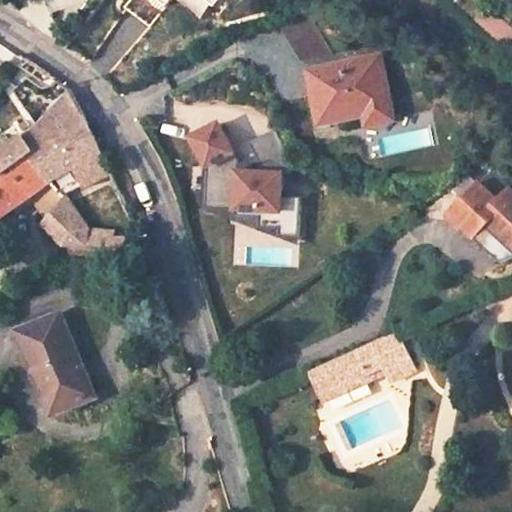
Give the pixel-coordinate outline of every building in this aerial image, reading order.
[(315,22),(289,36),(305,65),(332,50),(315,22)] [(364,123),(390,116),(375,54),(307,70),(318,122),(361,112),(364,123)] [(82,189),(110,174),(82,115),(72,96),(66,91),(33,128),(35,130),(17,138),(0,151),(0,217),(47,176),(51,182),(73,168),(82,189)] [(234,159),(215,121),(188,135),(203,165),(202,208),(232,209),(232,215),(256,216),(256,226),(276,227),(275,235),(296,236),(297,196),(278,195),(279,173),(279,172),(257,171),(234,170),(234,159)] [(287,157),(272,127),(246,141),(258,164),(257,171),(279,172),(279,173),(287,173),(287,157)] [(511,255),(511,187),(510,185),(498,198),(479,181),(452,213),(505,259),(511,255)] [(61,248),(122,249),(122,241),(110,239),(110,234),(83,227),(62,197),(39,224),(61,248)] [(19,329),(49,402),(65,396),(69,405),(91,396),(56,314),(19,329)] [(381,368),(388,383),(413,372),(394,331),(356,348),(367,374),(381,368)] [(367,374),(356,348),(312,368),(325,399),(369,379),(367,374)]
